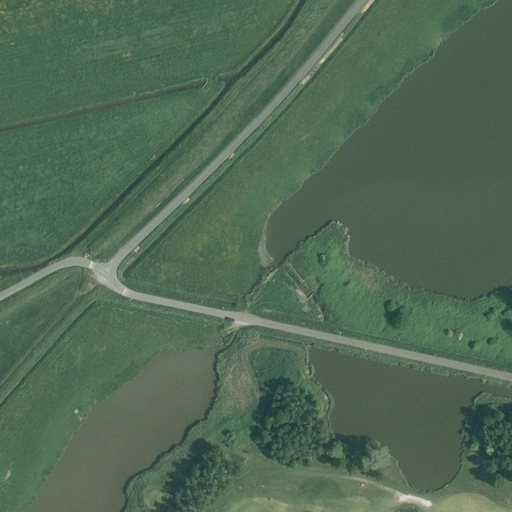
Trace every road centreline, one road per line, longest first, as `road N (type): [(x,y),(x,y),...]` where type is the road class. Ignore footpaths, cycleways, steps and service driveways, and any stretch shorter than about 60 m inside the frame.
road 1 (unknown): [(0,375),(107,271),(99,257),(174,188),(339,0)]
road 2 (unclassified): [(511,378),(134,296),(107,271)]
road 3 (unclassified): [(107,271),(287,91),(364,0)]
